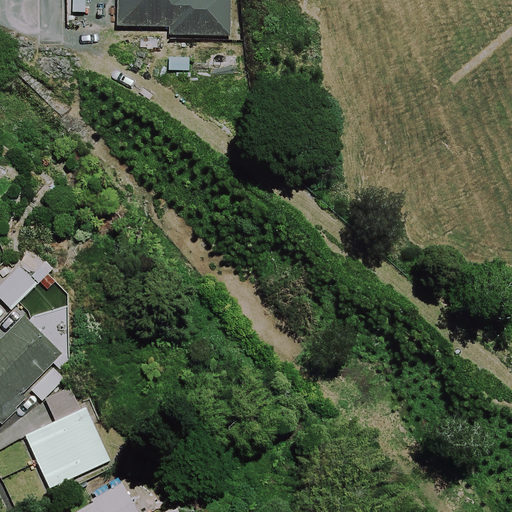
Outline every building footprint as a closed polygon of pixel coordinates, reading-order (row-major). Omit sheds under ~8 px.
[(117,0),(117,30),(168,31),(168,37),(229,39),(229,0),(117,0)] [(34,290),(16,272),(0,287),(0,302),(10,313),(34,290)] [(0,424),(3,427),(33,395),(42,403),(63,380),(59,376),(70,363),(60,354),(38,334),(21,319),(0,342),(0,424)] [(78,409),(70,390),(44,401),(55,425),(25,438),(49,490),(109,463),(83,407),(78,409)] [(136,511),(121,487),(78,511),(136,511)]
